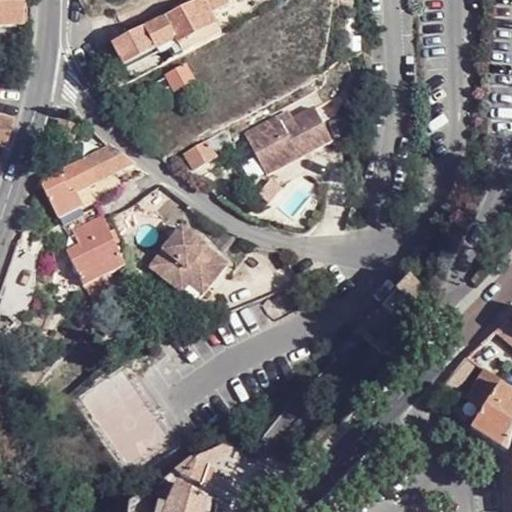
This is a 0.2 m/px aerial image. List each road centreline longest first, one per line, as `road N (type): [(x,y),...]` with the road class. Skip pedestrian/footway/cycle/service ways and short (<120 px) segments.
road 1 (residential): [(377,253),(312,247),(205,206),(40,75)]
road 2 (secondary): [(511,281),(288,511)]
road 3 (residential): [(40,75),(0,217)]
